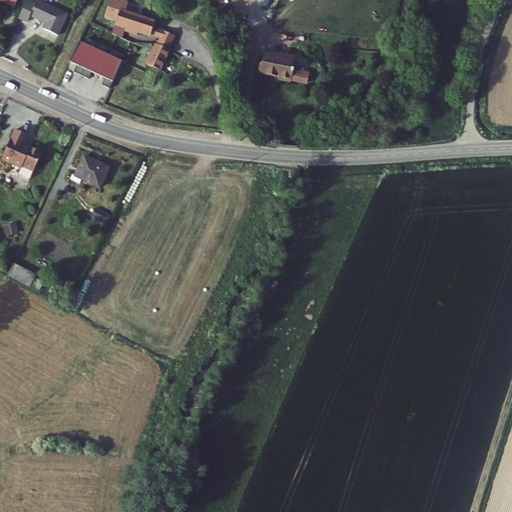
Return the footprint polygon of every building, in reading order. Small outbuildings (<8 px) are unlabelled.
[(114,16),(112,22),(121,25),(125,26),(123,29),(134,33),(136,30),(148,34),(149,31),(152,23),(153,19),(121,8),(123,0),(106,0),(103,13),(114,16)] [(58,40),(70,16),(39,1),(30,17),(44,24),(40,31),(58,40)] [(118,34),(121,25),(112,22),(109,30),(118,34)] [(167,46),(173,32),(152,23),(149,31),(159,34),(156,41),(167,46)] [(109,86),(121,59),(80,39),(71,60),(77,63),(74,69),(89,76),(92,70),(104,76),(101,82),(109,86)] [(159,67),(168,46),(167,46),(156,41),(155,41),(146,61),(159,67)] [(277,53),(276,56),(263,53),(261,61),(258,60),(255,71),(277,77),(277,79),(287,82),(287,80),(303,84),(306,73),(289,67),(292,57),(277,53)] [(29,132),(16,126),(2,155),(21,165),(19,171),(29,176),(43,149),(31,143),(30,144),(26,142),(26,141),(25,140),(29,132)] [(86,157),(76,177),(74,176),(72,180),(83,186),(85,181),(100,189),(110,169),(86,157)] [(102,224),(107,215),(94,208),(90,217),(102,224)] [(31,275),(9,265),(4,275),(25,286),(31,275)]
